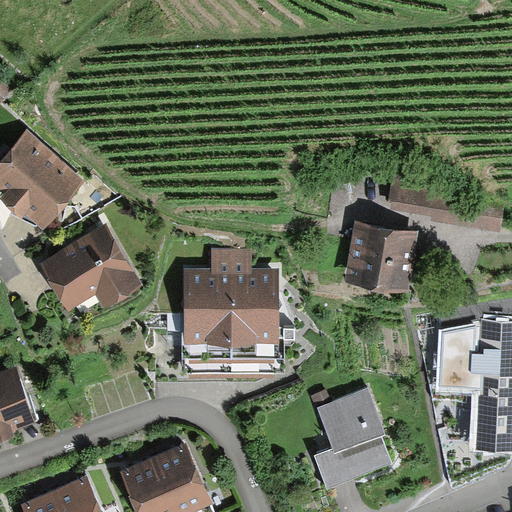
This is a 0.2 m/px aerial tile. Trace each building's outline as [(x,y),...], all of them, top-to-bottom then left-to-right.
[(0,102),(13,88),(0,77),(0,102)] [(84,183),(29,133),(0,165),(0,182),(47,224),(84,183)] [(506,209),(402,189),(397,214),(502,234),(506,209)] [(108,226),(47,261),(75,308),(100,293),(110,310),(145,290),(108,226)] [(422,238),(360,227),(350,284),(412,295),(422,238)] [(214,268),(183,268),(183,361),(281,361),(280,269),(252,269),(252,253),(214,253),(214,268)] [(511,450),(511,321),(489,320),(447,334),(444,386),(479,388),(475,448),(511,450)] [(20,369),(0,376),(0,437),(39,423),(20,369)] [(370,393),(320,411),(335,452),(317,459),(328,488),(396,464),(370,393)] [(199,511),(211,507),(184,444),(124,468),(142,511),(199,511)] [(104,511),(88,476),(25,504),(28,511),(104,511)]
